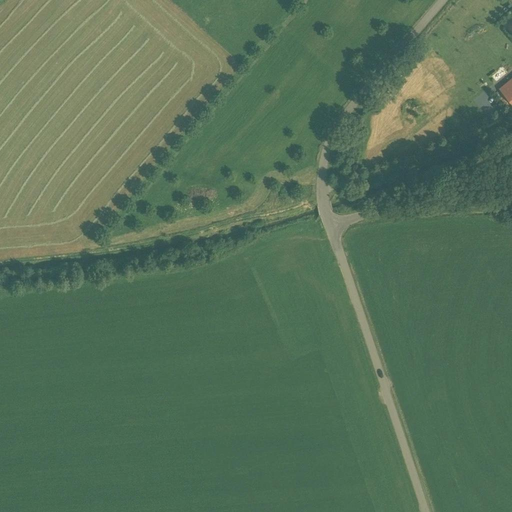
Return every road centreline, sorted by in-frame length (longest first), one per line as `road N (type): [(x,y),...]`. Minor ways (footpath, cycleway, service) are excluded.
road 1 (tertiary): [(425,511),(328,221)]
road 2 (tertiary): [(328,221),(320,176),(325,149),(443,0)]
road 3 (unclassified): [(328,221),(511,202)]
